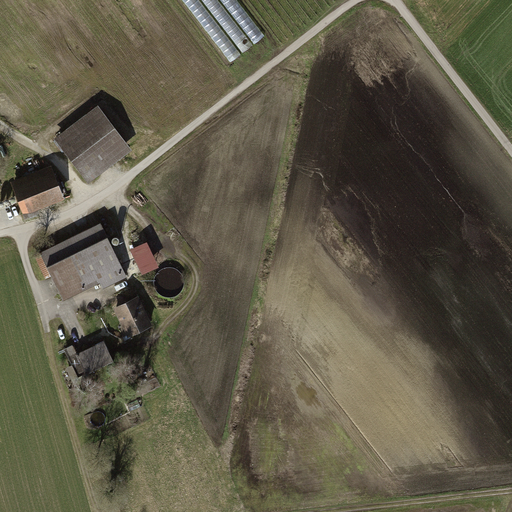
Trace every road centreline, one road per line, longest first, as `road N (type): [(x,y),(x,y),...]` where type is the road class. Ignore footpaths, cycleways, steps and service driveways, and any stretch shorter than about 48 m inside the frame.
road 1 (track): [(370,0),(104,192),(15,229)]
road 2 (track): [(99,511),(15,229)]
road 3 (track): [(511,490),(314,511)]
road 4 (track): [(511,149),(395,0)]
